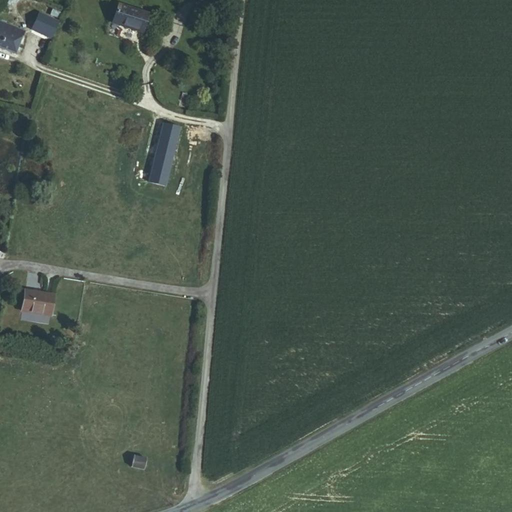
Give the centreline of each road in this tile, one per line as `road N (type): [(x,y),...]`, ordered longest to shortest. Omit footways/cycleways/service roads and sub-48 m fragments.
road 1 (unclassified): [(190,506),(242,0)]
road 2 (tertiary): [(511,333),(190,506)]
